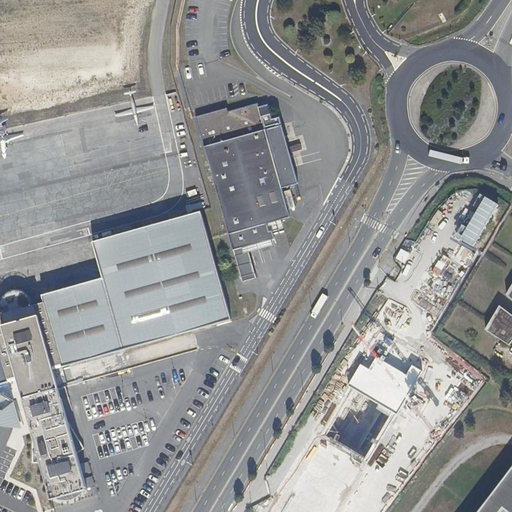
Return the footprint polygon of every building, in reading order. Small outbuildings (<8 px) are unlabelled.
[(298,184),(282,125),(279,117),(272,119),(270,114),(268,104),(258,107),(257,104),(228,112),(227,108),(196,117),(204,146),(233,251),(233,250),(242,282),(256,278),(249,252),(243,254),(242,248),(271,240),(275,239),(273,232),(280,230),(283,229),(281,220),(290,217),(282,189),(298,184)] [(0,384),(17,380),(54,370),(231,320),(201,212),(93,242),(103,278),(41,295),(43,299),(32,302),(31,299),(29,296),(27,294),(24,292),(21,291),(19,290),(16,290),(13,290),(10,291),(6,293),(4,296),(2,298),(1,301),(0,304),(0,306),(1,309),(1,311),(0,311),(0,384)] [(249,252),(273,245),(271,240),(242,248),(243,254),(249,252)] [(470,252),(456,253),(457,268),(471,267),(470,252)] [(487,330),(510,346),(511,342),(511,314),(501,307),(487,330)] [(54,370),(17,380),(20,389),(26,409),(62,399),(56,379),(54,370)] [(62,399),(26,409),(32,432),(33,463),(41,464),(51,500),(87,490),(77,454),(84,449),(68,422),(62,399)] [(418,440),(438,417),(417,400),(398,423),(418,440)] [(511,511),(511,466),(476,511),(511,511)]
